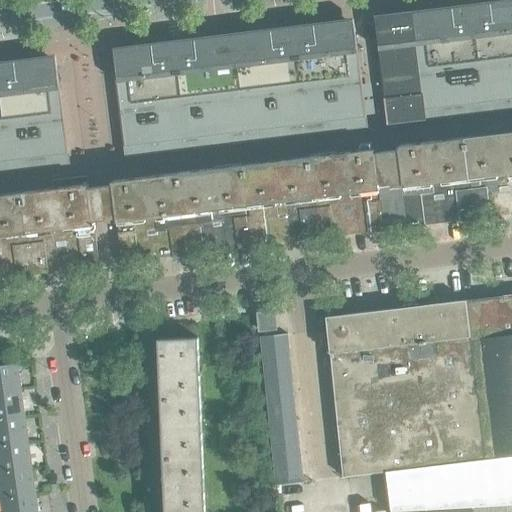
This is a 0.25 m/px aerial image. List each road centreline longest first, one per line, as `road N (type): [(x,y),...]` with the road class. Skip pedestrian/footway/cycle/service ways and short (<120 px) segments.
road 1 (residential): [(50,304),(309,274)]
road 2 (residential): [(82,511),(50,304)]
road 3 (residential): [(333,478),(309,274)]
road 4 (residential): [(309,274),(511,246)]
road 5 (tertiary): [(0,15),(138,0)]
